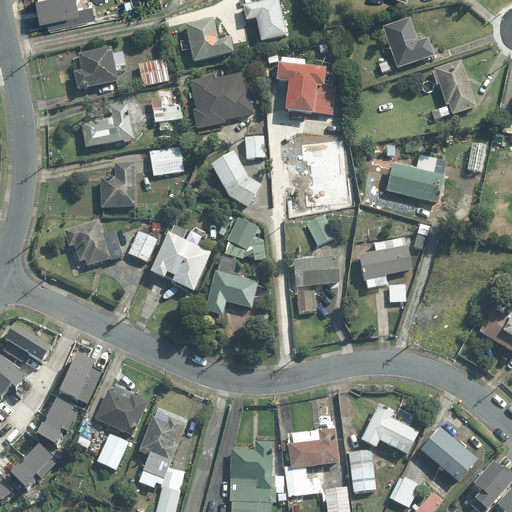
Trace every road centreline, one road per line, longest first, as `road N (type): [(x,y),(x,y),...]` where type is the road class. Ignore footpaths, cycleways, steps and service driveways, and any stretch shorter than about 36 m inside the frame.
road 1 (residential): [(82,317),(240,381),(367,362),(424,368),(476,393),(511,425)]
road 2 (residential): [(7,42),(24,173),(0,277)]
road 3 (residential): [(82,317),(53,373),(0,441)]
